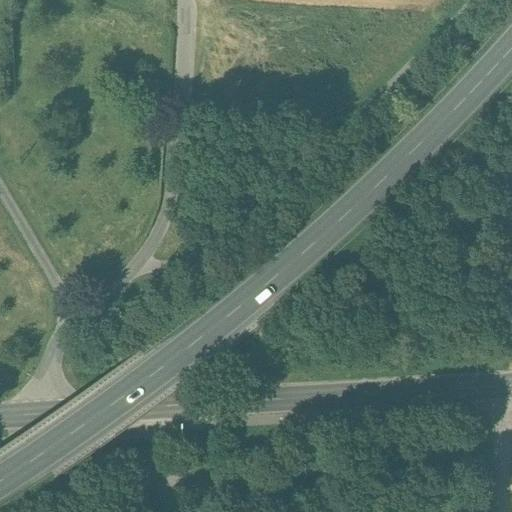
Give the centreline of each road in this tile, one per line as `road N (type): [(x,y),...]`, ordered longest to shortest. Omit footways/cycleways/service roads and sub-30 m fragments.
road 1 (primary): [(511,50),(246,301),(0,478)]
road 2 (tertiary): [(0,412),(511,382)]
road 3 (track): [(48,409),(77,335),(160,237),(189,0)]
